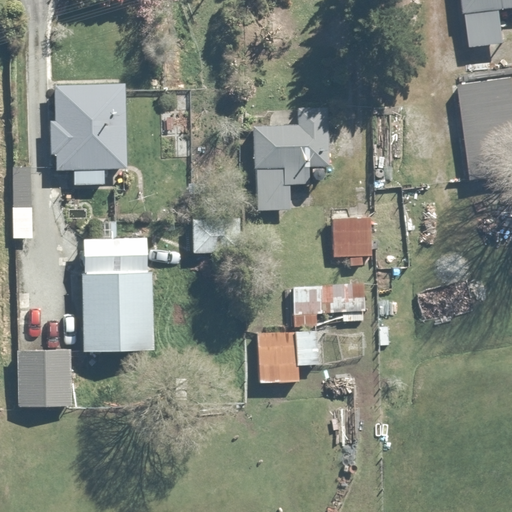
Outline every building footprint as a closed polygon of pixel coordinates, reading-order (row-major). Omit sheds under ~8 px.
[(511,0),(463,0),(469,48),(511,42),(511,0)] [(511,77),(458,83),(466,162),(511,156),(511,77)] [(54,171),(70,170),(71,183),(109,181),(108,169),(124,168),(121,81),(51,84),(53,121),(48,121),(49,157),(53,156),(54,171)] [(297,126),(251,127),(253,209),(285,208),(284,183),(307,183),(307,171),(330,170),(329,107),(297,108),(297,126)] [(33,162),(12,161),(11,202),(32,203),(33,162)] [(374,213),(330,214),(331,257),(374,256),(374,213)] [(123,238),(112,238),(111,220),(89,221),(89,238),(76,239),(78,354),(152,353),(150,270),(124,271),(123,238)] [(412,250),(388,250),(388,270),(412,270),(412,250)] [(255,334),(256,383),(297,382),(296,364),(315,363),(313,284),(305,284),(304,276),(288,276),(289,333),(255,334)] [(363,285),(331,285),(331,324),(363,324),(363,285)] [(71,349),(14,349),(15,408),(72,408),(71,349)]
